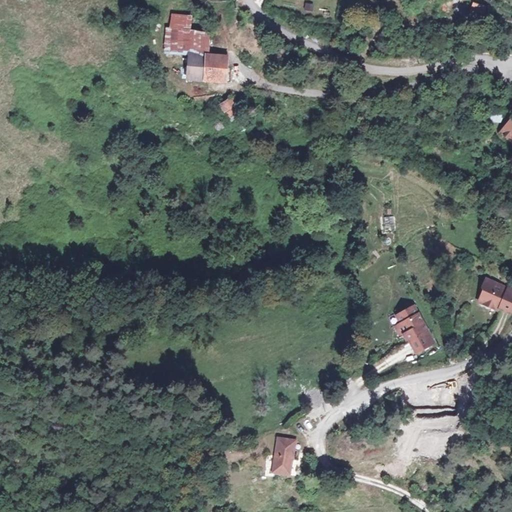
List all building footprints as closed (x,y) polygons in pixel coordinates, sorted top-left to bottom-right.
[(440,11),(439,0),(424,0),(424,11),(440,11)] [(470,0),(470,3),(475,10),(484,6),(481,0),(470,0)] [(219,74),(219,59),(179,59),(180,86),(222,85),(219,74)] [(237,119),(227,101),(214,109),(224,126),(237,119)] [(502,123),(509,115),(504,111),(498,119),(502,123)] [(511,117),(509,115),(502,123),(492,135),(511,150),(511,117)] [(511,289),(490,280),(487,288),(488,292),(483,302),(504,311),(505,308),(511,311),(511,289)] [(422,353),(439,344),(418,308),(402,318),(406,325),(400,328),(406,338),(412,335),(422,353)] [(269,447),(287,450),(290,431),(273,428),(269,447)] [(281,485),(287,450),(269,447),(263,474),(253,473),(251,485),(265,487),(266,483),(281,485)]
